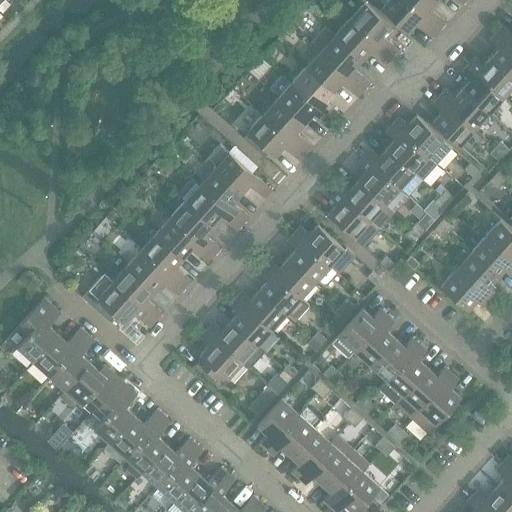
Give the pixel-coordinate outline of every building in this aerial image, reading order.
[(11,0),(9,2),(19,12),(24,7),(17,0),(11,0)] [(432,38),(439,30),(405,0),(387,0),(381,8),(408,33),(416,23),(432,38)] [(430,8),(437,0),(405,0),(439,30),(446,23),(430,8)] [(350,19),(393,58),(400,50),(384,37),(393,27),(365,2),(350,19)] [(386,65),(393,58),(350,19),(335,35),(364,60),(371,52),(386,65)] [(499,31),(497,33),(511,46),(511,33),(511,34),(503,26),(499,31)] [(327,28),(313,43),(321,51),(340,69),(364,90),(371,82),(356,69),(364,60),(335,35),(327,28)] [(511,46),(497,33),(490,41),(498,49),(492,55),(491,57),(511,76),(511,46)] [(357,97),(364,90),(321,51),(306,67),(335,92),(342,84),(357,97)] [(470,63),(468,65),(504,98),(506,96),(511,88),(511,76),(491,57),(483,65),(475,57),(470,63)] [(468,65),(461,73),(469,81),(463,87),(461,89),(489,114),(491,112),(504,98),(468,65)] [(327,101),(335,92),(306,67),(292,83),(335,122),(341,114),(327,101)] [(328,129),(335,122),(292,83),(278,99),(305,124),(313,115),(328,129)] [(441,96),(439,97),(475,130),(477,128),(489,114),(461,89),(454,98),(445,90),(441,96)] [(439,97),(432,105),(440,113),(433,121),(432,122),(459,147),(460,147),(475,130),(439,97)] [(297,133),(305,124),(278,99),(263,115),(306,154),(312,147),(297,133)] [(299,161),(306,154),(263,115),(248,132),(275,157),(284,148),(299,161)] [(394,124),(392,125),(436,165),(437,163),(451,147),(452,147),(444,139),(416,116),(408,125),(400,117),(394,124)] [(392,125),(386,133),(394,140),(388,147),(386,149),(422,181),(423,179),(436,165),(392,125)] [(500,138),(495,144),(504,152),(509,146),(500,138)] [(273,191),(230,152),(220,143),(204,160),(214,169),(243,194),(250,186),(265,199),(273,191)] [(495,144),(490,150),(499,158),(504,152),(495,144)] [(365,156),(363,158),(407,197),(409,195),(422,181),(386,149),(379,157),(370,150),(365,156)] [(363,158),(357,165),(365,172),(359,179),(357,181),(393,213),(394,211),(407,197),(363,158)] [(469,161),(464,167),(473,175),(478,169),(469,161)] [(214,169),(200,185),(242,224),(249,217),(234,203),(237,201),(243,194),(214,169)] [(493,176),(502,184),(508,178),(499,170),(493,176)] [(497,190),(502,184),(493,176),(488,182),(497,190)] [(191,178),(177,194),(178,195),(185,201),(213,227),(222,217),(237,230),(242,224),(200,185),(191,178)] [(336,188),(334,190),(378,229),(380,227),(393,213),(357,181),(350,189),(341,182),(336,188)] [(445,188),(440,194),(449,202),(454,196),(445,188)] [(336,204),(328,214),(355,239),(354,240),(362,247),(378,229),(334,190),(328,197),(333,201),(336,204)] [(462,198),(466,201),(471,206),(477,200),(468,191),(462,198)] [(440,194),(434,200),(443,208),(449,202),(440,194)] [(185,201),(171,217),(214,255),(220,248),(206,235),(213,227),(185,201)] [(206,263),(214,255),(171,217),(156,233),(185,259),(192,250),(206,263)] [(438,225),(447,232),(453,225),(445,218),(438,225)] [(416,220),(411,226),(420,234),(425,228),(416,220)] [(486,237),(511,260),(511,230),(501,220),(486,237)] [(295,234),(294,234),(336,272),(339,274),(356,256),(347,248),(345,250),(318,225),(309,234),(301,227),(295,234)] [(443,237),(447,232),(438,225),(434,229),(443,237)] [(411,226),(406,232),(415,240),(420,234),(411,226)] [(177,267),(185,259),(156,233),(141,250),(184,288),(191,280),(177,267)] [(294,234),(287,242),(295,250),(288,257),(287,258),(315,283),(319,279),(322,281),(328,281),(336,272),(294,234)] [(511,275),(511,260),(486,237),(471,254),(499,278),(506,270),(511,275)] [(177,296),(184,288),(141,250),(128,265),(156,290),(162,283),(177,296)] [(387,254),(381,260),(390,268),(396,262),(387,254)] [(491,286),(499,278),(471,254),(456,270),(492,302),(499,294),(491,286)] [(405,261),(405,262),(414,270),(419,263),(410,255),(405,261)] [(272,259),(265,266),(302,298),(315,283),(287,258),(280,266),(272,259)] [(148,299),(156,290),(128,265),(113,281),(156,320),(162,313),(148,299)] [(309,305),(302,298),(265,266),(258,274),(266,281),(259,290),(287,315),(294,321),(309,305)] [(485,309),(492,302),(456,270),(441,287),(468,312),(477,302),(485,309)] [(366,277),(375,285),(381,279),(372,271),(366,277)] [(156,320),(113,281),(103,272),(88,290),(125,324),(133,315),(148,328),(156,320)] [(273,330),(287,315),(259,290),(251,298),(242,291),(236,298),(273,330)] [(34,362),(59,334),(50,326),(62,313),(43,297),(15,329),(24,337),(16,346),(30,358),(33,360),(34,362)] [(258,347),(273,330),(236,298),(229,306),(237,314),(230,322),(258,347)] [(341,305),(350,313),(356,306),(348,298),(341,305)] [(345,318),(350,313),(341,305),(337,310),(345,318)] [(362,308),(331,343),(348,358),(354,350),(386,314),(379,308),(372,317),(362,308)] [(386,314),(354,350),(370,365),(395,337),(388,330),(395,322),(386,314)] [(244,363),(258,347),(230,322),(222,331),(213,323),(207,330),(244,363)] [(50,376),(89,334),(81,327),(68,341),(59,334),(34,362),(35,363),(50,376)] [(228,381),(244,363),(207,330),(200,338),(209,346),(200,355),(202,358),(197,363),(218,381),(223,376),(228,381)] [(312,337),(321,345),(327,338),(318,331),(312,337)] [(60,396),(91,362),(83,356),(96,341),(89,334),(50,376),(65,389),(59,396),(60,396)] [(316,350),(321,345),(312,337),(308,342),(316,350)] [(395,337),(370,365),(386,379),(387,379),(419,343),(412,338),(404,346),(395,337)] [(386,379),(378,388),(395,403),(402,394),(427,366),(420,360),(427,351),(419,343),(387,379),(386,379)] [(30,358),(24,365),(28,368),(29,370),(35,363),(34,362),(33,360),(30,358)] [(93,413),(121,381),(104,365),(99,370),(91,362),(60,396),(71,406),(76,401),(83,407),(84,405),(93,413)] [(283,369),(291,377),(298,370),(289,363),(283,369)] [(330,381),(338,372),(330,365),(322,374),(330,381)] [(402,394),(395,403),(401,408),(411,417),(418,409),(450,372),(444,367),(437,375),(427,366),(402,394)] [(287,382),(291,377),(283,369),(279,374),(287,382)] [(334,385),(342,376),(338,372),(330,381),(334,385)] [(418,409),(411,417),(428,432),(435,424),(436,425),(461,398),(452,389),(459,381),(450,372),(418,409)] [(318,394),(326,385),(318,378),(310,387),(318,394)] [(110,444),(135,416),(127,408),(138,396),(121,381),(93,413),(101,420),(93,429),(110,444)] [(278,393),(268,384),(247,407),(257,416),(278,393)] [(322,398),(330,389),(326,385),(318,394),(322,398)] [(363,410),(371,401),(363,393),(355,402),(363,410)] [(282,399),(257,426),(267,434),(259,443),(266,449),(298,413),(282,399)] [(371,401),(363,410),(366,413),(374,404),(371,401)] [(298,413),(266,449),(274,457),(282,448),(290,455),(314,428),(311,425),(318,418),(306,407),(300,415),(298,413)] [(351,422),(358,414),(350,407),(343,415),(351,422)] [(126,458),(164,417),(156,410),(144,423),(135,416),(110,444),(126,458)] [(358,414),(351,422),(355,426),(362,417),(358,414)] [(137,478),(168,445),(159,437),(171,423),(164,417),(126,458),(132,464),(127,470),(137,478)] [(63,423),(47,441),(56,449),(72,432),(63,423)] [(395,439),(403,430),(394,423),(386,432),(395,439)] [(314,428),(290,455),(299,463),(291,472),(298,478),(330,442),(314,428)] [(395,439),(399,443),(407,434),(403,430),(395,439)] [(330,442),(298,478),(306,486),(314,477),(322,484),(346,457),(354,448),(338,433),(330,442)] [(382,452),(390,444),(382,437),(375,445),(382,452)] [(158,487),(195,445),(188,439),(176,452),(168,445),(137,478),(138,479),(143,474),(158,487)] [(73,444),(68,440),(60,449),(65,453),(73,444)] [(386,456),(394,447),(390,444),(382,452),(386,456)] [(174,502),(200,474),(191,466),(203,453),(195,445),(158,487),(174,502)] [(346,457),(322,484),(331,493),(323,501),(330,507),(362,471),(370,462),(354,448),(346,457)] [(511,458),(509,455),(501,464),(511,473),(511,458)] [(511,473),(501,464),(495,470),(504,478),(496,488),(511,502),(511,473)] [(184,511),(193,511),(227,475),(220,468),(208,481),(200,474),(174,502),(184,511)] [(362,471),(330,507),(335,511),(340,511),(346,506),(352,511),(358,511),(380,487),(362,471)] [(223,511),(232,503),(223,495),(235,481),(227,475),(193,511),(223,511)] [(383,493),(389,498),(394,492),(389,486),(383,493)] [(59,487),(53,494),(54,494),(54,495),(55,495),(55,496),(56,496),(57,496),(58,496),(59,496),(60,496),(61,496),(62,495),(63,495),(64,494),(65,493),(65,492),(59,487)] [(480,488),(473,496),(490,511),(511,511),(511,502),(496,488),(489,496),(480,488)] [(490,511),(473,496),(466,503),(475,511),(473,511),(490,511)] [(252,511),(260,504),(252,497),(241,510),(232,503),(223,511),(252,511)]
